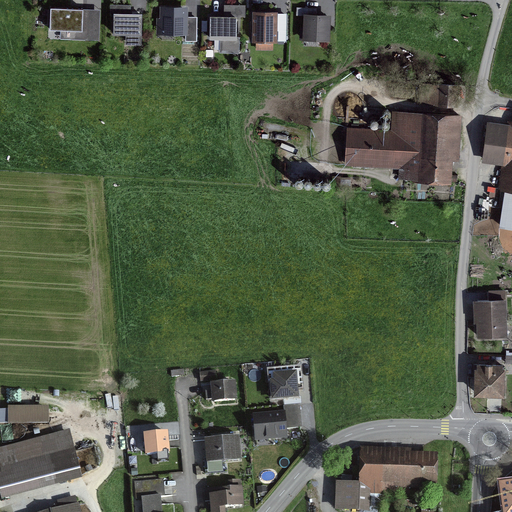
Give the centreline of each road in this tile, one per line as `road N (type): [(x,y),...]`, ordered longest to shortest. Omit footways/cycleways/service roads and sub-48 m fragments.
road 1 (residential): [(502,0),(479,98),(461,280),(463,428)]
road 2 (tertiary): [(264,511),(320,451),(345,436),(390,425),(463,428)]
road 3 (residential): [(190,511),(180,369)]
